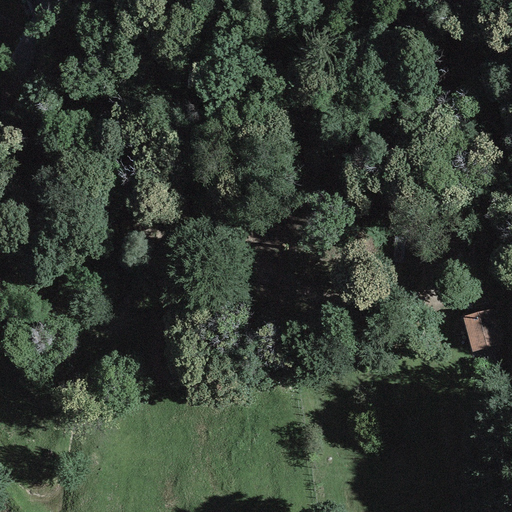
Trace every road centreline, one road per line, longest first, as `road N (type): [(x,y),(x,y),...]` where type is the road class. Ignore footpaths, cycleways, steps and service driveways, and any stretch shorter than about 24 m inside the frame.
road 1 (track): [(0,281),(110,331),(149,223),(176,196)]
road 2 (track): [(0,464),(20,492),(42,498),(85,371),(108,347),(110,331)]
